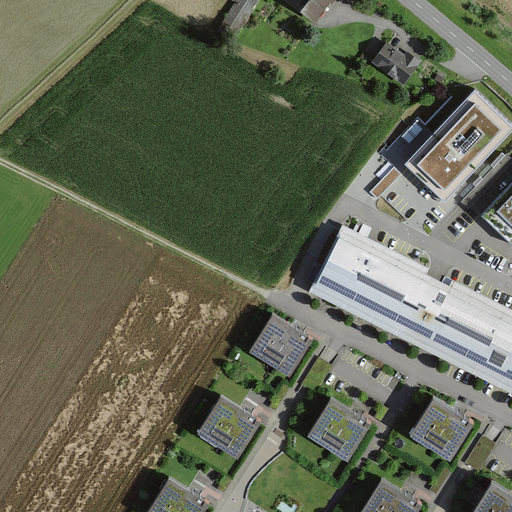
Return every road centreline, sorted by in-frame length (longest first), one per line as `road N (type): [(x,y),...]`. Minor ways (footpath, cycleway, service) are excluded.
road 1 (track): [(0,161),(268,297)]
road 2 (residential): [(268,297),(511,419)]
road 3 (residential): [(352,208),(511,288)]
road 4 (secondary): [(511,84),(412,0)]
